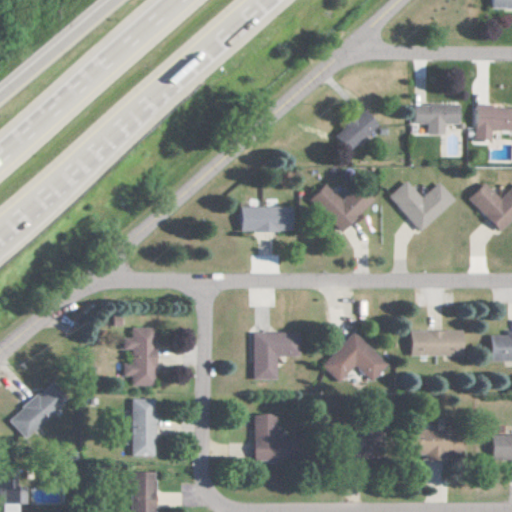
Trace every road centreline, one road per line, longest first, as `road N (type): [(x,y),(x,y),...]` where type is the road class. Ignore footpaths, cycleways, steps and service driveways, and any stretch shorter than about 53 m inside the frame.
road 1 (residential): [(410,0),(0,360)]
road 2 (residential): [(511,287),(92,284)]
road 3 (motorway): [(0,226),(255,0)]
road 4 (motorway): [(171,0),(0,151)]
road 5 (residential): [(206,286),(206,482),(213,502)]
road 6 (residential): [(511,57),(350,57)]
road 7 (motorway): [(112,0),(0,91)]
